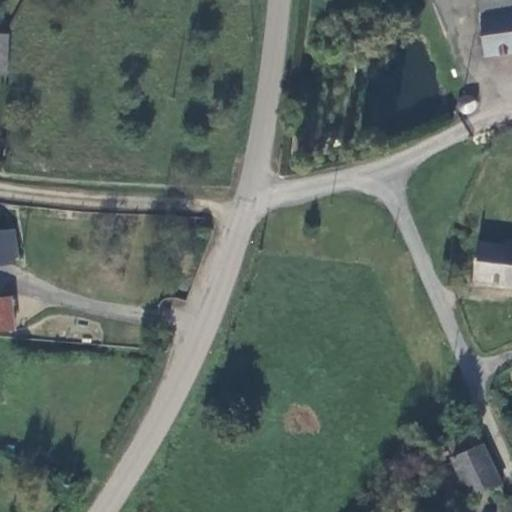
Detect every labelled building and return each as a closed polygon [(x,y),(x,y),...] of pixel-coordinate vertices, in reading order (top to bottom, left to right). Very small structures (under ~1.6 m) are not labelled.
[(511,54),(511,0),(476,0),(482,60),(511,54)] [(463,114),(475,109),(471,101),(469,98),(466,97),(464,98),(462,99),(460,103),(460,106),(461,110),(463,114)] [(0,269),(18,267),(14,235),(0,236),(0,269)] [(511,252),(481,248),(477,285),(511,288),(511,252)] [(0,333),(14,333),(12,300),(0,300),(0,333)] [(506,492),(481,435),(461,444),(467,459),(458,464),(478,505),(506,492)] [(399,511),(425,475),(410,465),(382,502),(395,511),(399,511)]
